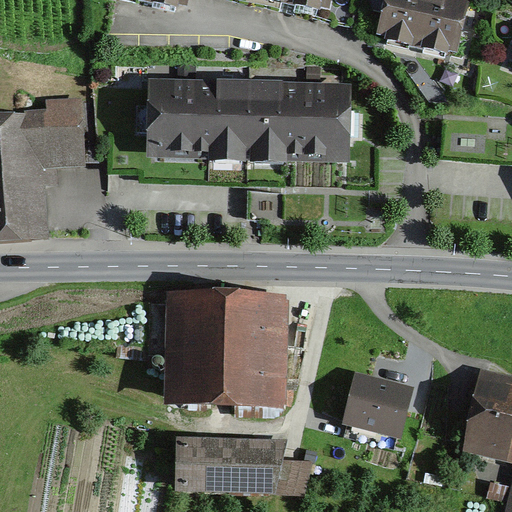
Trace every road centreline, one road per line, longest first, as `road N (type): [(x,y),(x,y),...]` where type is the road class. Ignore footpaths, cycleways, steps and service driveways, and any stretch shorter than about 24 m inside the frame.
road 1 (residential): [(148,22),(323,46),(393,86),(415,145),(417,270)]
road 2 (tertiary): [(0,267),(417,270)]
